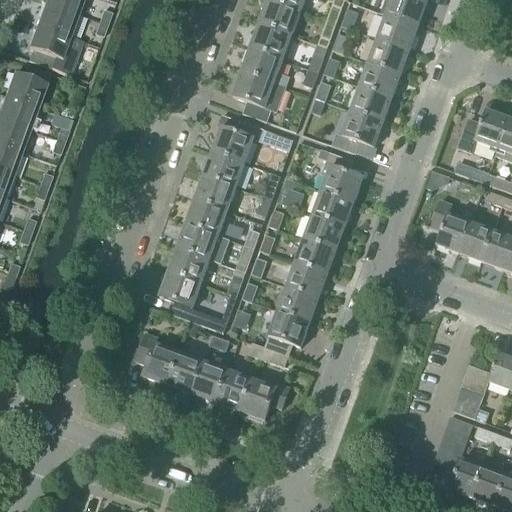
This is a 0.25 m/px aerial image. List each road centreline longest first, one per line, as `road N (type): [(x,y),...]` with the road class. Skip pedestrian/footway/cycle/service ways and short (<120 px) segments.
road 1 (residential): [(63,430),(220,0)]
road 2 (residential): [(286,511),(377,270)]
road 3 (residential): [(286,511),(63,430)]
road 4 (residential): [(377,270),(454,58)]
road 5 (residential): [(511,321),(377,270)]
